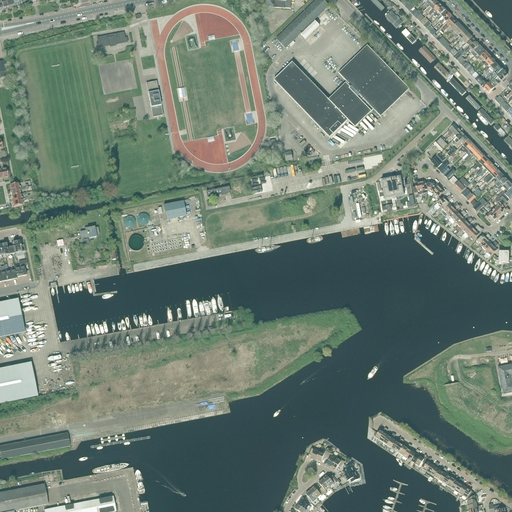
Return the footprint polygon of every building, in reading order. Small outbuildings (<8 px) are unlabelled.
[(6,0),(4,1),(3,0),(0,0),(4,11),(9,10),(6,0)] [(6,0),(9,10),(15,8),(12,0),(6,0)] [(18,0),(12,0),(15,8),(20,7),(20,5),(18,0)] [(291,0),(290,0),(258,0),(266,7),(291,9),(291,0)] [(305,30),(309,25),(329,6),(323,0),(317,0),(276,40),(285,49),(305,30)] [(429,7),(436,0),(435,0),(429,0),(426,3),(421,8),(423,9),(428,5),(429,7)] [(436,1),(436,0),(429,7),(424,12),(426,13),(431,9),(433,11),(440,4),(436,1)] [(414,8),(410,3),(405,8),(410,12),(414,8)] [(434,15),(437,13),(443,7),(440,4),(433,11),(430,13),(432,15),(433,14),(434,15)] [(438,18),(441,15),(446,10),(443,7),(437,13),(434,15),(433,16),(435,18),(436,16),(438,18)] [(444,19),(449,14),(446,10),(441,15),(438,18),(437,19),(439,21),(442,17),(444,19)] [(417,19),(422,14),(418,11),(417,11),(413,16),(417,19)] [(420,23),(425,18),(422,14),(417,19),(420,23)] [(447,22),(452,17),(449,14),(444,19),(439,23),(441,25),(445,20),(447,22)] [(451,29),(458,23),(452,17),(447,22),(446,23),(448,24),(443,29),(445,31),(449,27),(451,29)] [(428,21),(425,18),(420,23),(423,26),(426,23),(428,21)] [(310,26),(309,25),(305,30),(306,30),(301,35),(305,40),(319,26),(315,22),(310,26)] [(347,25),(365,43),(367,42),(349,23),(347,25)] [(430,26),(429,26),(426,23),(423,26),(429,32),(432,28),(430,26)] [(461,27),(458,23),(451,29),(454,31),(452,34),(453,35),(461,27)] [(457,38),(459,37),(465,31),(461,27),(453,35),(457,38)] [(460,42),(469,34),(465,31),(459,37),(461,39),(459,41),(460,42)] [(124,35),(124,33),(97,38),(98,44),(96,44),(97,48),(110,46),(110,47),(115,46),(115,45),(127,42),(127,38),(125,39),(124,35)] [(466,44),(472,38),(469,34),(460,42),(461,43),(464,42),(466,44)] [(442,38),(438,42),(442,46),(444,44),(446,41),(442,38)] [(470,47),(476,42),(472,38),(466,44),(462,48),(464,50),(468,45),(470,47)] [(472,53),(474,51),(480,46),(476,42),(470,47),(462,55),(464,57),(470,51),(472,53)] [(292,63),(277,77),(274,81),(277,84),(277,85),(278,84),(281,88),(284,91),(284,92),(285,92),(288,95),(291,98),(291,99),(292,99),(295,102),(298,106),(299,106),(302,109),(302,110),(305,113),(306,113),(309,116),(309,117),(312,120),(313,120),(316,124),(319,127),(319,128),(320,128),(323,131),(326,134),(326,135),(330,138),(348,121),(355,128),(374,110),(381,117),(385,113),(386,113),(386,112),(390,108),(391,108),(395,104),(395,103),(400,99),(404,94),(405,94),(409,90),(410,89),(367,46),(363,50),(362,50),(362,51),(358,55),(358,56),(353,60),(348,64),(348,65),(344,69),(343,69),(339,73),(339,74),(347,82),(346,83),(336,93),(337,95),(335,96),(334,95),(329,100),(327,99),(328,99),(327,99),(324,95),(320,92),(321,92),(321,91),(320,91),(317,88),(314,85),(314,84),(313,84),(310,81),(307,78),(307,77),(306,77),(303,74),(300,70),(299,70),(296,67),(296,66),(293,63),(292,63)] [(474,57),(475,56),(483,49),(480,46),(474,51),(472,53),(471,54),(474,57)] [(476,61),(478,59),(480,58),(486,52),(483,49),(475,56),(474,57),(475,59),(474,60),(476,61)] [(486,62),(491,57),(486,52),(480,58),(478,59),(480,61),(483,60),(483,61),(484,61),(486,62)] [(490,68),(496,63),(491,57),(486,62),(490,67),(490,68)] [(0,74),(1,78),(8,77),(5,61),(0,61),(0,74)] [(491,74),(493,72),(499,66),(496,63),(490,68),(489,70),(486,72),(485,73),(487,75),(489,72),(491,74)] [(495,77),(498,75),(503,70),(499,66),(493,72),(491,74),(489,76),(491,78),(494,75),(495,77)] [(501,81),(508,75),(503,70),(498,75),(495,77),(491,81),(493,84),(495,86),(498,83),(495,80),(498,78),(501,81)] [(483,82),(485,80),(481,77),(480,77),(479,79),(476,81),(481,86),(484,84),(483,82)] [(487,85),(483,88),(486,91),(493,84),(491,81),(488,84),(487,85)] [(156,82),(146,84),(153,118),(163,116),(156,82)] [(493,84),(486,91),(488,94),(495,87),(493,84)] [(499,105),(503,101),(504,101),(500,96),(495,101),(499,105)] [(116,138),(137,135),(136,126),(138,126),(137,119),(129,121),(130,128),(115,129),(116,138)] [(449,137),(458,129),(454,125),(448,132),(450,134),(448,136),(449,137)] [(456,137),(461,133),(458,129),(449,137),(448,139),(450,141),(455,136),(456,137)] [(454,146),(465,136),(461,133),(456,137),(456,138),(457,140),(453,144),(454,146)] [(462,146),(468,140),(465,136),(454,146),(456,148),(460,144),(462,146)] [(208,159),(212,154),(211,153),(207,138),(169,149),(165,138),(156,141),(156,145),(152,146),(156,149),(151,151),(158,157),(162,157),(156,159),(155,164),(151,165),(155,165),(157,169),(157,166),(162,166),(161,173),(167,166),(168,170),(168,166),(177,166),(180,178),(182,178),(185,177),(185,167),(201,162),(203,166),(203,158),(208,159)] [(444,142),(441,138),(436,143),(440,147),(444,142)] [(460,154),(462,152),(472,143),(468,140),(462,146),(463,148),(459,153),(460,154)] [(435,142),(434,144),(441,152),(443,150),(440,147),(436,143),(435,142)] [(448,146),(444,142),(440,147),(443,150),(448,146)] [(472,143),(462,152),(464,154),(465,153),(467,154),(475,147),(472,143)] [(432,145),(424,154),(428,159),(430,157),(427,153),(434,146),(432,145)] [(478,150),(475,147),(467,154),(462,159),(466,162),(466,161),(478,150)] [(475,159),(481,153),(478,150),(466,161),(468,163),(473,158),(474,157),(475,159)] [(485,157),(482,154),(481,153),(475,159),(477,161),(475,163),(477,165),(485,157)] [(438,169),(443,164),(436,157),(431,162),(438,169)] [(480,169),(481,168),(488,161),(485,157),(473,169),(476,171),(479,168),(480,169)] [(480,175),(492,164),(488,161),(481,168),(480,169),(481,171),(479,173),(480,175)] [(441,173),(447,167),(443,163),(443,164),(438,169),(441,173)] [(489,173),(495,167),(492,164),(480,175),(482,176),(487,171),(489,173)] [(447,173),(450,171),(447,167),(441,173),(444,176),(447,173)] [(485,183),(487,181),(498,170),(495,167),(489,173),(490,174),(484,181),(485,183)] [(495,179),(501,174),(498,170),(487,181),(485,183),(484,184),(486,185),(493,178),(495,179)] [(448,180),(453,174),(450,171),(447,173),(444,176),(448,180)] [(493,189),(505,178),(501,174),(495,179),(497,182),(492,187),(493,189)] [(381,181),(385,200),(404,196),(400,177),(394,178),(391,178),(391,179),(381,181)] [(458,181),(456,179),(453,177),(449,181),(453,186),(458,181)] [(499,191),(503,187),(509,182),(505,178),(493,189),(492,189),(494,191),(496,189),(496,190),(497,189),(499,191)] [(425,182),(425,181),(422,182),(422,183),(420,183),(423,194),(427,193),(427,190),(429,190),(431,182),(429,181),(425,182)] [(457,189),(462,184),(459,181),(454,186),(457,189)] [(440,189),(439,188),(439,187),(437,184),(436,185),(434,182),(431,182),(429,190),(430,191),(434,195),(440,189)] [(511,187),(511,185),(509,182),(504,188),(505,190),(498,197),(500,198),(500,199),(503,196),(505,195),(511,187)] [(420,183),(419,183),(415,184),(415,186),(414,186),(416,196),(418,195),(419,195),(422,195),(423,194),(420,183)] [(466,189),(466,188),(463,185),(458,190),(461,193),(466,189)] [(208,198),(230,193),(229,188),(206,192),(208,198)] [(441,189),(441,190),(440,189),(434,195),(437,198),(436,199),(438,201),(440,199),(439,197),(444,192),(441,189)] [(469,192),(466,189),(461,193),(464,197),(469,192)] [(472,195),(469,192),(464,197),(467,200),(472,195)] [(446,201),(446,200),(443,198),(437,204),(440,208),(447,202),(446,201)] [(450,202),(452,200),(450,198),(448,200),(440,208),(444,211),(451,205),(448,203),(450,202)] [(482,207),(484,206),(486,204),(487,203),(483,199),(477,204),(474,207),(473,208),(477,212),(482,207)] [(507,206),(505,204),(500,199),(498,202),(500,204),(496,207),(502,214),(503,213),(506,210),(504,209),(507,206)] [(183,202),(164,206),(167,220),(186,216),(183,202)] [(453,208),(451,205),(444,211),(447,215),(454,209),(453,208)] [(457,209),(459,207),(457,206),(455,208),(454,209),(447,215),(451,219),(458,212),(456,210),(457,209)] [(501,215),(502,214),(496,207),(492,211),(499,218),(501,215)] [(496,220),(499,218),(492,211),(488,215),(495,221),(496,220)] [(460,215),(458,212),(451,219),(455,223),(461,216),(460,215)] [(138,219),(137,219),(137,220),(138,221),(138,222),(139,223),(139,224),(140,225),(141,225),(142,225),(143,226),(144,225),(145,225),(146,225),(147,224),(148,224),(148,223),(149,222),(149,221),(149,220),(149,219),(149,218),(149,217),(148,216),(147,215),(146,214),(145,214),(144,214),(143,214),(142,214),(141,214),(140,215),(139,215),(139,216),(138,217),(138,218),(138,219)] [(494,222),(495,221),(488,215),(485,218),(491,225),(494,222)] [(124,221),(124,222),(124,223),(124,224),(125,225),(125,226),(126,227),(127,227),(128,228),(129,228),(130,228),(131,228),(132,228),(133,228),(133,227),(134,226),(135,226),(135,225),(136,224),(136,223),(136,222),(136,221),(135,220),(135,219),(134,218),(133,218),(133,217),(132,217),(131,216),(130,216),(129,216),(128,217),(127,217),(126,218),(125,219),(124,220),(124,221)] [(462,217),(461,216),(455,223),(458,226),(465,220),(462,217)] [(467,223),(467,222),(465,220),(458,226),(462,230),(468,224),(467,223)] [(469,224),(469,225),(468,224),(462,230),(465,234),(472,227),(469,224)] [(469,237),(478,228),(477,226),(475,228),(474,229),(472,227),(465,234),(469,237)] [(91,228),(91,227),(85,228),(85,231),(82,232),(81,232),(82,238),(89,236),(89,238),(89,239),(93,238),(96,237),(96,235),(100,235),(98,228),(95,228),(94,227),(93,228),(91,228)] [(478,231),(480,229),(478,228),(469,237),(472,241),(479,234),(477,232),(478,231)] [(480,245),(490,236),(488,235),(486,236),(486,237),(485,238),(483,235),(476,242),(480,245)] [(128,243),(128,244),(128,246),(129,247),(129,248),(130,249),(131,250),(132,251),(133,251),(135,251),(136,252),(137,251),(139,251),(140,251),(141,250),(142,249),(143,248),(143,247),(144,245),(144,244),(144,243),(143,241),(143,240),(142,239),(141,238),(140,237),(139,237),(138,236),(137,236),(136,236),(135,236),(133,236),(132,237),(131,238),(130,238),(129,239),(129,241),(128,242),(128,243)] [(489,240),(491,238),(490,236),(480,245),(483,249),(490,243),(488,240),(489,239),(489,240)] [(12,247),(10,248),(12,254),(16,254),(15,253),(21,252),(22,252),(25,252),(24,245),(20,246),(20,242),(14,243),(13,243),(14,247),(12,247)] [(487,253),(497,244),(495,242),(493,244),(492,245),(490,243),(483,249),(487,253)] [(5,245),(0,245),(0,246),(2,255),(8,254),(8,255),(12,254),(10,248),(9,248),(7,248),(6,244),(5,245)] [(496,247),(498,245),(497,244),(487,253),(491,257),(497,250),(495,248),(494,248),(493,247),(495,245),(496,247)] [(509,258),(509,252),(499,252),(499,258),(497,258),(494,255),(492,257),(496,261),(499,261),(498,263),(509,264),(509,261),(511,261),(511,257),(511,258),(509,258)] [(15,269),(16,277),(26,275),(24,266),(14,268),(15,269)] [(17,279),(16,277),(15,269),(5,271),(7,281),(17,279)] [(0,337),(25,333),(18,299),(0,303),(0,337)] [(66,377),(66,380),(70,380),(71,381),(76,380),(76,375),(74,369),(70,369),(73,368),(73,365),(72,365),(71,360),(71,359),(65,361),(65,364),(67,364),(68,366),(65,366),(66,367),(66,377)] [(31,363),(0,369),(0,404),(38,396),(31,363)] [(511,365),(498,368),(503,395),(511,392),(511,365)] [(189,370),(178,372),(180,387),(191,386),(189,370)] [(129,389),(129,392),(131,392),(131,388),(134,389),(134,382),(127,382),(127,383),(126,383),(125,389),(129,389)] [(457,391),(455,384),(461,383),(461,382),(456,383),(446,386),(441,387),(441,388),(447,386),(449,393),(457,391)] [(90,389),(91,396),(111,393),(111,388),(107,388),(107,385),(99,386),(100,389),(94,390),(93,389),(90,389)] [(71,395),(75,416),(82,415),(77,394),(71,395)] [(67,398),(0,415),(0,431),(71,414),(67,398)] [(379,440),(387,429),(385,428),(384,431),(383,430),(382,432),(380,430),(375,438),(379,440)] [(386,432),(388,430),(387,429),(379,440),(383,443),(388,436),(386,435),(387,433),(386,432)] [(70,447),(69,444),(67,434),(0,446),(0,454),(1,460),(70,447)] [(387,446),(395,434),(393,434),(392,436),(391,435),(390,437),(388,436),(383,443),(387,446)] [(394,438),(396,435),(395,434),(387,446),(391,448),(396,441),(394,440),(395,438),(394,438)] [(395,451),(403,440),(401,439),(400,441),(399,441),(398,442),(396,441),(391,448),(395,451)] [(402,443),(404,441),(403,440),(395,451),(399,454),(404,446),(402,445),(403,444),(402,443)] [(403,456),(411,445),(409,444),(408,447),(407,446),(406,448),(404,446),(399,454),(403,456)] [(410,448),(412,446),(411,445),(403,456),(407,459),(412,452),(410,451),(411,449),(410,448)] [(315,449),(314,450),(312,448),(309,455),(312,456),(310,459),(316,461),(320,451),(315,449)] [(326,459),(329,453),(330,451),(326,449),(325,453),(320,451),(316,461),(321,463),(323,457),(326,459)] [(411,462),(419,450),(417,450),(416,452),(415,451),(414,453),(412,452),(407,459),(411,462)] [(418,454),(420,451),(419,450),(411,462),(415,464),(420,457),(418,456),(419,454),(418,454)] [(332,456),(333,455),(329,453),(326,459),(329,460),(326,465),(335,471),(338,466),(341,468),(345,462),(342,460),(341,462),(332,456)] [(419,467),(427,456),(425,455),(424,457),(423,457),(422,458),(420,457),(415,464),(419,467)] [(430,461),(431,459),(430,458),(428,461),(427,459),(422,467),(423,468),(422,469),(427,472),(431,465),(430,464),(431,462),(430,461)] [(353,467),(354,466),(353,463),(346,466),(348,469),(343,471),(345,476),(355,472),(353,467)] [(431,475),(438,463),(437,463),(435,465),(434,464),(433,466),(431,465),(427,472),(431,475)] [(438,467),(439,464),(438,463),(431,475),(435,477),(439,470),(438,469),(439,467),(438,467)] [(439,480),(446,469),(445,468),(443,470),(442,470),(441,471),(439,470),(435,477),(439,480)] [(446,472),(447,470),(446,469),(439,480),(443,483),(447,476),(446,474),(447,473),(446,472)] [(358,476),(357,477),(355,472),(345,476),(347,481),(350,480),(352,483),(360,479),(358,476)] [(447,485),(454,474),(453,473),(451,476),(450,475),(449,477),(447,476),(443,483),(447,485)] [(454,477),(455,475),(454,474),(447,485),(451,488),(455,481),(454,480),(455,478),(454,477)] [(333,478),(330,480),(327,476),(323,479),(330,487),(334,484),(335,485),(337,483),(333,478)] [(326,491),(330,487),(323,479),(318,483),(322,487),(320,489),(324,494),(327,492),(326,491)] [(455,491),(462,479),(461,479),(459,481),(458,480),(457,482),(455,481),(451,488),(455,491)] [(462,483),(463,480),(462,479),(455,491),(459,493),(463,486),(462,485),(463,483),(462,483)] [(462,496),(470,485),(469,484),(467,486),(466,486),(465,487),(463,486),(459,493),(462,496)] [(48,505),(45,490),(44,485),(0,493),(0,511),(10,511),(14,511),(48,505)] [(468,499),(475,495),(473,493),(471,492),(470,490),(471,489),(470,488),(471,486),(470,485),(462,496),(467,499),(468,499)] [(320,489),(318,491),(314,487),(310,491),(317,499),(321,495),(322,496),(324,494),(320,489)] [(313,502),(317,499),(310,491),(306,494),(307,496),(305,499),(310,503),(312,501),(313,502)] [(477,499),(477,497),(475,495),(468,499),(468,501),(467,502),(468,506),(477,505),(476,503),(478,502),(478,499),(477,499)] [(80,503),(81,511),(114,511),(116,511),(113,497),(80,503)] [(308,505),(310,503),(305,499),(303,501),(301,500),(298,504),(307,510),(310,506),(308,505)] [(81,511),(80,503),(44,510),(44,511),(81,511)]
